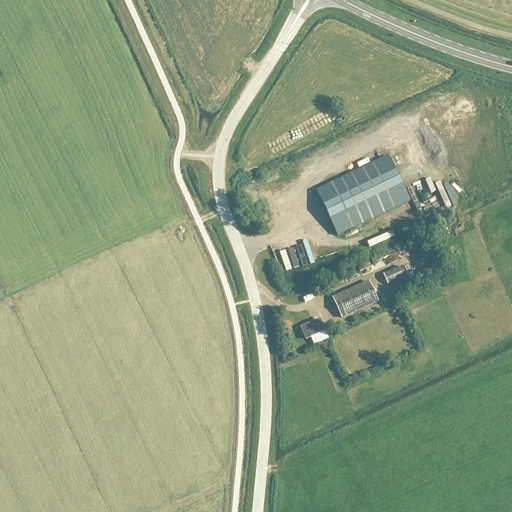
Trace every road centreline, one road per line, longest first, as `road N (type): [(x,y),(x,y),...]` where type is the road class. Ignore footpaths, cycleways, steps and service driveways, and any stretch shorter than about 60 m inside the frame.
road 1 (tertiary): [(256,511),(265,380),(252,287),(220,203),(218,158),(232,121),(311,0)]
road 2 (secondary): [(340,0),(511,66)]
